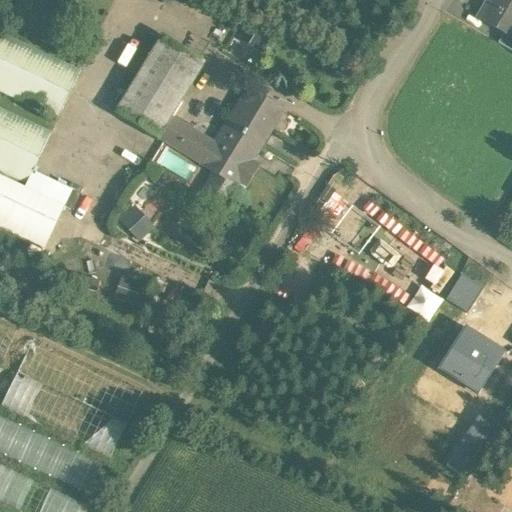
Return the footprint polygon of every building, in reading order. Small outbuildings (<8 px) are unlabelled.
[(511,0),(488,0),(478,17),(504,32),(511,36),(511,0)] [(511,36),(504,32),(498,42),(511,50),(511,36)] [(80,71),(0,34),(0,91),(58,118),(80,71)] [(120,82),(115,79),(100,104),(115,113),(159,42),(149,36),(120,82)] [(159,42),(115,113),(157,139),(158,138),(170,118),(180,101),(171,95),(194,57),(162,37),(159,42)] [(282,111),(248,90),(214,145),(202,165),(201,166),(235,187),(239,182),(245,186),(258,166),(251,162),(282,111)] [(52,133),(0,108),(0,175),(26,187),(52,133)] [(189,130),(170,118),(158,138),(177,150),(189,130)] [(189,130),(177,150),(202,165),(214,145),(189,130)] [(116,221),(138,241),(153,224),(131,204),(116,221)] [(448,295),(468,308),(482,287),(461,274),(448,295)] [(159,304),(174,311),(183,290),(168,283),(159,304)] [(435,369),(478,396),(507,350),(464,323),(435,369)] [(82,511),(141,396),(34,345),(16,378),(0,370),(0,504),(16,511),(82,511)]
